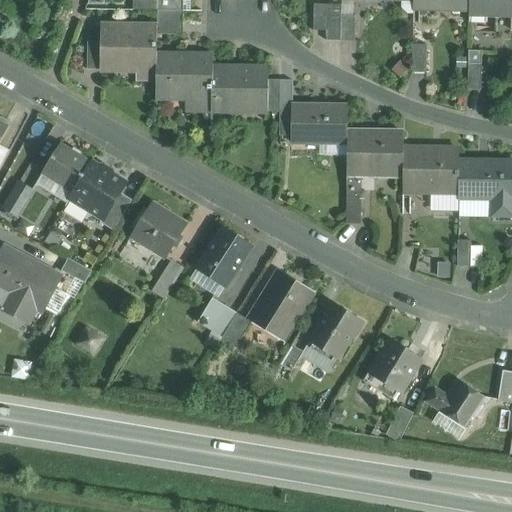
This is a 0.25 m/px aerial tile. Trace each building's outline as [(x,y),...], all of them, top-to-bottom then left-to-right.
[(133,0),(133,10),(157,11),(157,0),(133,0)] [(183,0),(157,0),(157,11),(183,11),(183,0)] [(511,0),(469,0),(469,7),(469,22),(471,22),(471,14),(485,15),(485,23),(487,23),(487,15),(511,15),(511,21),(511,31),(511,0)] [(341,5),(314,5),(313,31),(326,31),(326,41),(340,41),(341,16),(341,15),(341,5)] [(183,11),(157,11),(157,26),(157,34),(183,34),(183,11)] [(355,16),(341,16),(340,41),(354,42),(355,16)] [(157,26),(101,26),(101,42),(100,70),(101,70),(101,64),(136,64),(136,82),(156,82),(157,54),(157,34),(157,26)] [(101,42),(88,41),(87,69),(100,70),(101,42)] [(427,45),(413,45),(412,73),(426,73),(427,45)] [(482,51),(469,51),(468,64),(482,64),(482,51)] [(212,55),(157,54),(156,82),(156,93),(188,93),(187,110),(186,110),(186,111),(212,112),(212,67),(212,55)] [(482,64),(468,64),(468,90),(481,90),(482,64)] [(268,68),(212,67),(212,112),(268,112),(268,80),(268,68)] [(280,80),(268,80),(268,112),(280,113),(280,80)] [(293,81),(280,80),(280,113),(291,113),(291,106),(293,106),(293,81)] [(293,106),(291,106),(291,113),(291,143),(319,143),(319,139),(347,140),(347,132),(348,107),(293,106)] [(0,144),(9,126),(0,121),(0,144)] [(403,133),(347,132),(347,140),(347,169),(373,170),(373,176),(403,176),(403,148),(403,133)] [(0,168),(10,151),(0,145),(0,168)] [(82,156),(71,150),(70,152),(60,146),(43,173),(74,192),(75,193),(84,176),(91,164),(90,164),(81,158),(82,156)] [(459,149),(403,148),(403,176),(403,192),(458,193),(459,161),(459,149)] [(511,161),(459,161),(458,193),(458,199),(492,200),(492,216),(511,217),(511,200),(511,161)] [(125,183),(91,163),(90,164),(91,164),(84,176),(75,193),(74,192),(70,199),(103,219),(119,193),(125,183)] [(67,204),(70,199),(74,192),(43,173),(36,185),(67,204)] [(20,182),(3,210),(17,218),(33,191),(20,182)] [(360,190),(346,190),(346,224),(360,224),(360,190)] [(119,193),(103,219),(100,223),(114,232),(132,200),(119,193)] [(168,215),(151,205),(132,236),(148,246),(147,248),(166,259),(187,225),(169,213),(168,215)] [(251,246),(224,228),(197,270),(225,288),(251,246)] [(470,241),(458,241),(457,267),(470,267),(470,241)] [(61,278),(5,248),(0,257),(0,286),(13,293),(4,310),(2,308),(1,309),(29,324),(29,323),(27,321),(35,305),(44,310),(61,278)] [(92,271),(69,259),(62,272),(85,284),(92,271)] [(172,262),(152,291),(164,299),(183,268),(172,262)] [(217,301),(225,288),(197,270),(188,283),(213,298),(217,301)] [(309,297),(279,278),(254,318),(283,337),(309,297)] [(222,337),(237,313),(217,301),(213,298),(198,322),(213,332),(222,337)] [(364,323),(333,304),(309,342),(338,360),(353,337),(355,338),(364,323)] [(252,322),(237,313),(222,337),(237,346),(252,322)] [(101,340),(88,331),(79,344),(93,353),(101,340)] [(222,337),(213,332),(206,344),(215,349),(222,337)] [(408,350),(390,339),(369,374),(400,393),(421,360),(407,351),(408,350)] [(304,353),(292,345),(280,364),(292,371),(304,353)] [(51,357),(45,354),(39,364),(45,367),(51,357)] [(511,372),(502,371),(498,401),(511,403),(511,372)] [(462,383),(452,399),(435,388),(425,402),(441,413),(437,419),(460,434),(484,397),(462,383)] [(401,407),(386,435),(399,442),(414,414),(401,407)]
